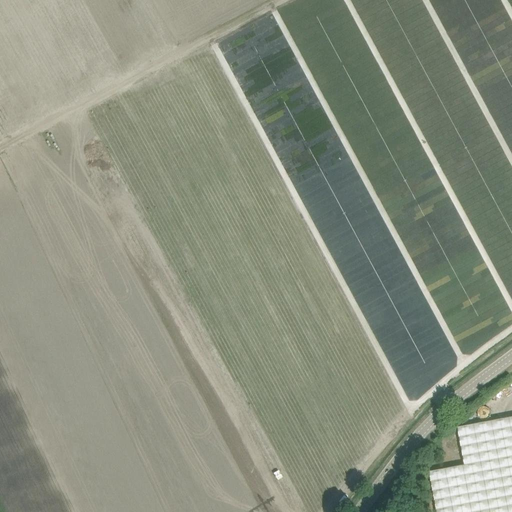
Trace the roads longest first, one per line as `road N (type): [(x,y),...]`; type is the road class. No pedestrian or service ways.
road 1 (track): [(0,148),(278,0)]
road 2 (tertiary): [(357,511),(449,405),(511,356)]
